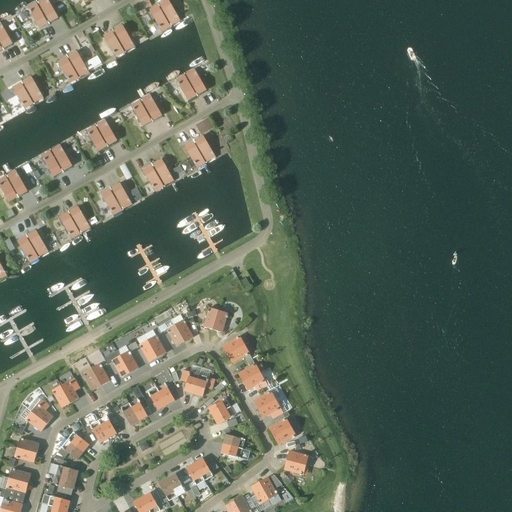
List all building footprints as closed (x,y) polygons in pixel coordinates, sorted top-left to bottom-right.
[(48,0),(43,0),(35,5),(47,26),(59,19),(48,0)] [(167,0),(166,0),(155,6),(167,28),(179,21),(167,0)] [(35,5),(23,11),(35,32),(47,26),(35,5)] [(155,6),(144,13),(155,34),(167,28),(155,6)] [(2,25),(0,26),(0,49),(2,53),(14,46),(2,25)] [(121,26),(109,33),(121,54),(133,47),(121,26)] [(109,33),(98,39),(109,61),(121,54),(109,33)] [(76,50),(64,57),(76,78),(88,72),(76,50)] [(64,57),(52,64),(64,85),(76,78),(64,57)] [(195,73),(183,79),(195,101),(207,94),(195,73)] [(31,77),(19,84),(31,105),(43,98),(31,77)] [(183,79),(171,86),(183,107),(195,101),(183,79)] [(19,84),(7,90),(19,112),(31,105),(19,84)] [(151,98),(140,104),(151,126),(163,119),(151,98)] [(140,104),(128,111),(140,132),(151,126),(140,104)] [(214,128),(209,118),(203,121),(209,131),(214,128)] [(108,123),(96,130),(108,151),(119,144),(108,123)] [(96,130),(84,136),(96,158),(108,151),(96,130)] [(203,138),(191,145),(203,166),(215,159),(203,138)] [(191,145),(179,151),(191,172),(203,166),(191,145)] [(62,148),(50,155),(62,176),(73,170),(62,148)] [(50,155),(38,162),(50,183),(62,176),(50,155)] [(161,161),(149,168),(161,189),(173,182),(161,161)] [(149,168),(138,174),(149,196),(161,189),(149,168)] [(17,173),(5,180),(17,201),(28,195),(17,173)] [(5,180),(0,182),(0,199),(5,208),(17,201),(5,180)] [(119,185),(107,192),(119,213),(131,206),(119,185)] [(107,192),(95,198),(107,219),(119,213),(107,192)] [(77,209),(65,216),(77,237),(89,230),(77,209)] [(65,216),(53,222),(65,243),(77,237),(65,216)] [(36,233),(24,240),(36,261),(48,254),(36,233)] [(24,240),(12,246),(24,267),(36,261),(24,240)] [(245,290),(251,286),(246,278),(240,282),(245,290)] [(219,311),(210,308),(209,310),(208,310),(208,312),(204,327),(213,330),(219,311)] [(228,314),(219,311),(213,330),(222,333),(227,317),(228,317),(228,316),(227,316),(228,314)] [(185,342),(194,338),(186,324),(186,323),(185,322),(184,320),(175,325),(185,342)] [(234,330),(238,326),(235,322),(230,326),(234,330)] [(177,347),(185,342),(175,325),(167,330),(168,331),(167,332),(168,333),(169,333),(177,347)] [(158,358),(148,340),(145,335),(137,339),(140,345),(140,347),(141,349),(141,348),(149,363),(158,358)] [(158,358),(166,353),(158,339),(159,339),(158,337),(157,337),(156,336),(148,340),(158,358)] [(223,347),(228,355),(245,345),(240,337),(239,338),(238,337),(237,338),(237,339),(223,347)] [(250,353),(245,345),(228,355),(232,363),(246,355),(247,356),(248,355),(250,353)] [(114,364),(122,378),(130,373),(121,356),(118,351),(104,358),(109,367),(114,364)] [(129,351),(121,356),(130,373),(139,368),(131,354),(132,354),(131,353),(130,353),(129,351)] [(100,364),(92,369),(102,386),(110,381),(102,367),(103,367),(102,365),(101,366),(100,364)] [(238,374),(243,382),(260,372),(256,364),(254,365),(254,364),(252,365),(252,366),(238,374)] [(92,369),(83,373),(84,375),(85,377),(93,391),(102,386),(92,369)] [(184,391),(194,394),(199,375),(190,372),(190,374),(189,374),(188,376),(189,376),(184,391)] [(265,381),(260,372),(243,382),(248,391),(262,383),(264,382),(263,382),(265,381)] [(209,378),(199,375),(194,394),(203,397),(208,381),(208,382),(209,380),(208,380),(209,378)] [(71,403),(79,399),(71,385),(72,384),(71,383),(70,383),(69,381),(61,386),(71,403)] [(166,385),(165,383),(157,388),(167,405),(175,401),(167,387),(168,386),(167,385),(166,385)] [(221,384),(215,389),(218,393),(224,388),(221,384)] [(61,386),(53,391),(54,393),(53,393),(54,394),(62,408),(71,403),(61,386)] [(157,388),(155,389),(149,393),(150,395),(149,395),(150,397),(150,396),(158,410),(167,405),(157,388)] [(254,401),(258,410),(276,400),(271,391),(269,392),(268,393),(254,401)] [(139,401),(138,399),(130,404),(139,421),(148,416),(140,402),(140,400),(139,401)] [(231,407),(226,399),(224,400),(224,399),(222,400),(223,401),(209,409),(213,417),(231,407)] [(263,418),(270,414),(273,419),(283,414),(283,413),(281,408),(276,400),(258,410),(263,418)] [(32,412),(48,424),(53,417),(41,407),(41,406),(40,405),(39,406),(38,404),(32,412)] [(139,421),(130,404),(121,408),(122,410),(123,412),(131,426),(139,421)] [(213,417),(218,425),(232,418),(233,418),(234,417),(236,416),(231,407),(213,417)] [(32,412),(26,419),(27,421),(28,422),(29,422),(42,432),(48,424),(32,412)] [(286,418),(290,416),(287,412),(283,414),(273,419),(276,424),(286,418)] [(108,418),(107,416),(99,421),(109,438),(117,434),(109,420),(110,419),(109,418),(108,418)] [(238,425),(236,419),(226,422),(228,428),(238,425)] [(274,437),(291,427),(287,419),(285,420),(285,419),(283,420),(283,421),(269,429),(274,437)] [(109,438),(99,421),(90,426),(91,427),(91,428),(92,429),(100,443),(109,438)] [(274,437),(279,445),(293,437),(293,438),(295,437),(294,437),(296,436),(291,427),(274,437)] [(75,434),(74,432),(68,440),(84,452),(90,445),(77,435),(77,434),(76,433),(75,434)] [(226,435),(224,444),(243,449),(245,440),(243,439),(244,439),(242,438),(242,439),(226,435)] [(37,453),(40,444),(24,440),(24,439),(22,439),(20,439),(18,448),(37,453)] [(65,450),(78,460),(84,452),(68,440),(62,448),(64,449),(63,449),(65,451),(65,450)] [(243,449),(224,444),(221,453),(237,458),(238,459),(239,458),(241,459),(243,449)] [(18,448),(15,457),(17,458),(17,459),(19,459),(19,458),(34,463),(37,453),(18,448)] [(287,461),(306,466),(309,456),(289,451),(287,461)] [(203,459),(195,463),(205,481),(213,476),(212,474),(213,474),(212,472),(211,473),(203,459)] [(302,475),(304,475),(306,466),(287,461),(284,470),(300,474),(300,475),(302,475)] [(214,472),(219,468),(213,462),(209,466),(214,472)] [(205,481),(195,463),(186,468),(194,482),(195,484),(196,485),(205,481)] [(57,475),(76,480),(79,471),(63,467),(63,466),(62,466),(61,466),(60,466),(57,475)] [(12,469),(9,478),(29,484),(31,474),(16,470),(16,469),(14,469),(14,470),(12,469)] [(176,474),(167,479),(177,496),(186,491),(185,490),(185,489),(184,488),(176,474)] [(57,475),(54,484),(56,485),(56,486),(58,486),(58,485),(74,490),(76,480),(57,475)] [(268,477),(260,482),(270,500),(273,506),(281,501),(277,493),(277,491),(276,491),(268,477)] [(9,478),(7,488),(9,488),(9,489),(10,489),(11,489),(26,493),(29,484),(9,478)] [(169,501),(177,496),(167,479),(159,483),(167,498),(166,498),(167,499),(168,499),(169,501)] [(252,501),(255,505),(256,508),(270,500),(260,482),(251,487),(259,501),(258,502),(256,499),(252,501)] [(150,511),(157,511),(160,510),(159,509),(160,508),(159,507),(158,507),(151,493),(142,498),(150,511)] [(68,511),(70,501),(55,497),(55,496),(53,496),(53,497),(51,496),(49,505),(68,511)] [(243,496),(234,501),(240,511),(252,511),(251,510),(251,511),(243,496)] [(150,511),(142,498),(134,502),(139,511),(150,511)] [(13,511),(20,511),(23,505),(7,500),(6,499),(6,500),(4,499),(1,509),(13,511)] [(240,511),(234,501),(226,506),(229,511),(240,511)]
